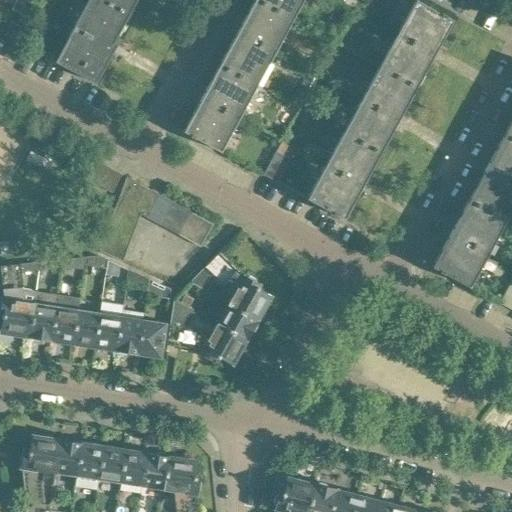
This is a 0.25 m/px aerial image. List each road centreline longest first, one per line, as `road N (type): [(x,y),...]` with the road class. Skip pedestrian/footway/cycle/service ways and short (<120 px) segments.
road 1 (residential): [(260,424),(511,491)]
road 2 (residential): [(388,283),(511,56)]
road 3 (residential): [(0,384),(239,420)]
road 4 (residential): [(346,260),(139,147)]
road 5 (residential): [(260,424),(346,260)]
road 6 (residential): [(139,147),(219,0)]
road 7 (residential): [(139,147),(0,72)]
road 8 (residential): [(511,350),(388,283)]
